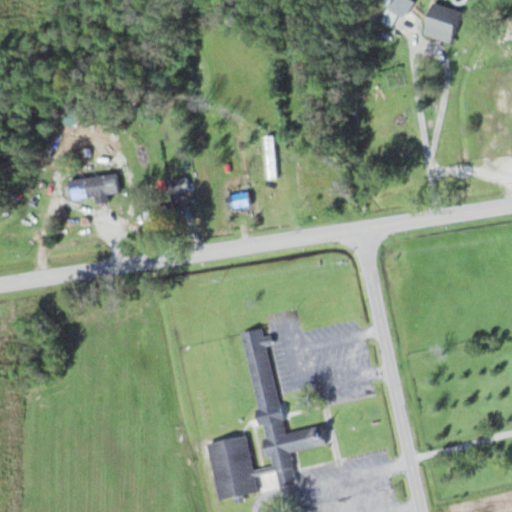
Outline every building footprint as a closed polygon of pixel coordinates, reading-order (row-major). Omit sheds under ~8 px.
[(417,4),(413,0),(386,0),(386,1),(401,18),(417,4)] [(454,37),(462,10),(433,2),(425,28),(454,37)] [(276,178),(276,135),(266,135),(266,178),(276,178)] [(96,196),(96,203),(109,202),(108,194),(119,193),(117,174),(70,179),(71,198),(96,196)] [(335,187),(335,178),(302,179),(302,188),(335,187)] [(227,209),(252,207),(250,192),(226,194),(227,209)] [(243,331),(258,407),(268,408),(270,420),(263,421),(272,466),(254,469),(247,434),(208,442),(220,499),(235,496),(243,494),(259,491),(257,481),(258,475),(269,477),(267,489),(297,483),(291,451),(328,443),(324,424),(286,431),(284,417),(273,419),(276,404),(280,403),(268,344),(273,344),(272,336),(265,334),(263,327),(243,331)]
